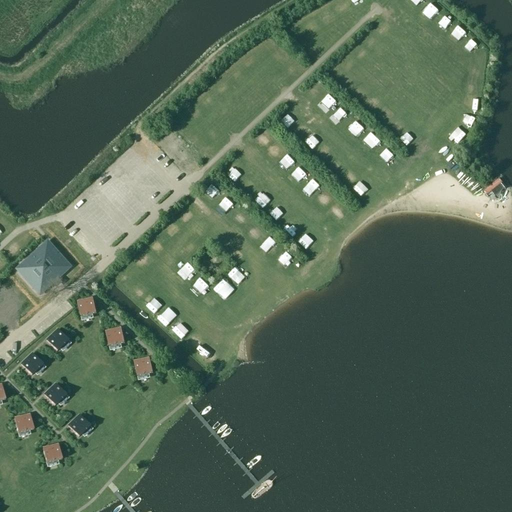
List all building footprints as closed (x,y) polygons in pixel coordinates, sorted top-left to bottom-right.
[(323,96),(316,103),(320,107),(327,100),(323,96)] [(389,106),(381,114),(387,120),(396,112),(389,106)] [(406,124),(399,130),(406,138),(413,131),(406,124)] [(196,160),(168,130),(154,144),(182,173),(196,160)] [(282,158),(292,165),(296,160),(287,153),(282,158)] [(448,169),(460,176),(466,167),(455,159),(448,169)] [(252,176),(242,183),(246,188),(255,181),(252,176)] [(257,197),(264,205),(271,200),(264,192),(257,197)] [(333,211),(338,219),(346,214),(340,206),(333,211)] [(114,228),(105,235),(113,244),(122,237),(114,228)] [(143,250),(134,257),(141,265),(150,257),(143,250)] [(19,278),(15,282),(31,299),(35,296),(40,296),(41,296),(58,280),(58,274),(62,271),(45,253),(41,257),(37,257),(35,254),(16,271),(19,274),(19,278)] [(136,261),(129,265),(132,270),(139,266),(136,261)] [(238,289),(248,281),(244,276),(234,283),(238,289)] [(58,302),(64,310),(71,305),(64,297),(58,302)] [(77,302),(81,317),(96,313),(92,298),(77,302)] [(145,309),(155,315),(158,308),(148,303),(145,309)] [(163,315),(160,320),(169,326),(172,321),(163,315)] [(105,331),(109,347),(124,343),(121,327),(105,331)] [(45,340),(56,352),(68,341),(57,329),(45,340)] [(20,364),(31,376),(42,365),(31,353),(20,364)] [(134,361),(137,377),(153,374),(149,358),(134,361)] [(43,394),(54,406),(66,395),(54,383),(43,394)] [(13,418),(17,433),(33,429),(29,414),(13,418)] [(67,424),(78,437),(90,427),(79,414),(67,424)] [(57,444),(42,448),(46,463),(61,460),(57,444)]
